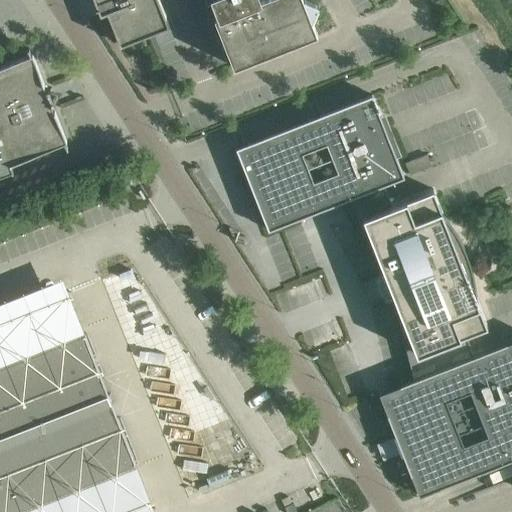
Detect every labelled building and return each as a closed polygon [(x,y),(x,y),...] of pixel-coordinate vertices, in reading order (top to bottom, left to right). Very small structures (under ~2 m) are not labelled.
[(94,0),(95,2),(100,14),(107,11),(120,44),(147,34),(169,25),(158,0),(94,0)] [(207,0),(210,0),(217,16),(214,18),(234,67),(316,34),(311,21),(318,5),(306,0),(207,0)] [(0,66),(0,175),(11,171),(11,172),(13,171),(10,164),(64,142),(66,148),(67,148),(65,142),(66,141),(54,111),(53,111),(51,105),(54,104),(55,103),(53,102),(52,100),(51,99),(50,97),(50,95),(49,94),(49,92),(50,90),(48,89),(45,91),(43,85),(44,85),(32,54),(31,54),(28,48),(27,49),(29,55),(0,66)] [(371,94),(235,148),(242,165),(247,178),(242,180),(251,203),(256,200),(261,213),(268,230),(342,201),(383,185),(404,177),(396,157),(379,115),(371,94)] [(410,174),(430,166),(426,154),(405,163),(410,174)] [(394,305),(413,380),(474,356),(466,335),(487,327),(478,303),(476,303),(475,301),(477,300),(467,255),(443,216),(442,216),(441,214),(442,213),(433,189),(391,205),(383,185),(342,201),(380,269),(382,268),(396,304),(394,305)] [(0,511),(10,511),(135,463),(84,335),(0,367),(0,511)] [(511,459),(511,340),(474,356),(413,380),(378,394),(419,496),(511,459)]
